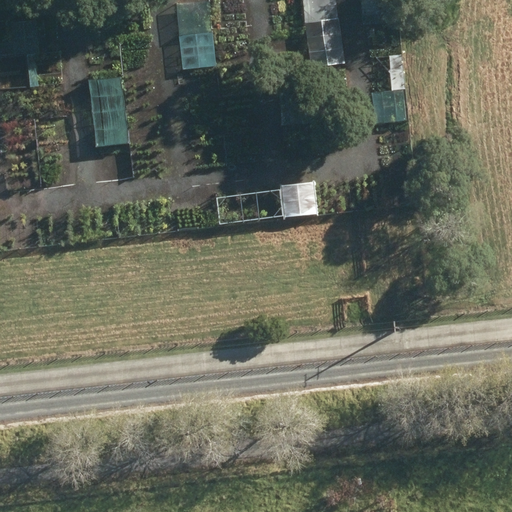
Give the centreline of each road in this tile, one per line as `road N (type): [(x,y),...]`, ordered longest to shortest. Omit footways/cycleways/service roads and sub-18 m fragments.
road 1 (track): [(511,357),(0,414)]
road 2 (track): [(511,330),(0,386)]
road 3 (track): [(0,478),(511,426)]
road 4 (track): [(0,282),(297,278),(374,290),(486,333)]
